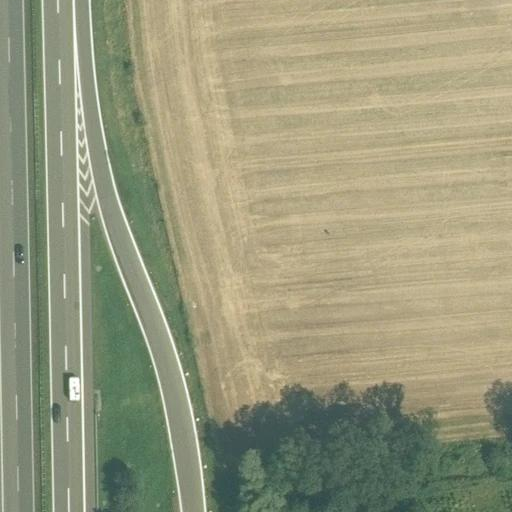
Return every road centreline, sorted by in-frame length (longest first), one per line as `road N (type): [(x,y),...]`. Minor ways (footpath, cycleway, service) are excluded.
road 1 (motorway): [(77,511),(67,0)]
road 2 (motorway): [(0,67),(9,511)]
